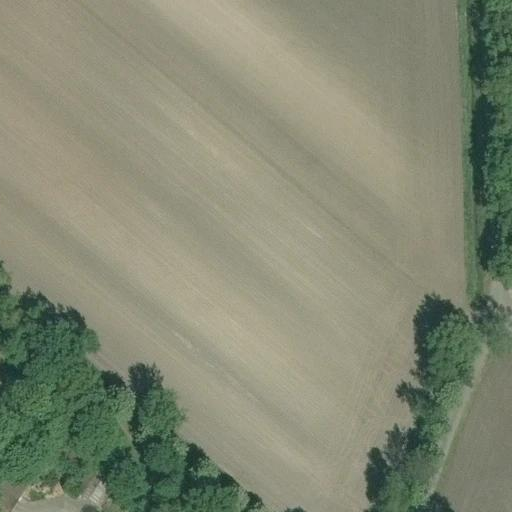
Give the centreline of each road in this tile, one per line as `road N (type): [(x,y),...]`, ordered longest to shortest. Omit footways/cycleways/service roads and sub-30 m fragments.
road 1 (unclassified): [(500,304),(494,0)]
road 2 (residential): [(500,304),(421,511)]
